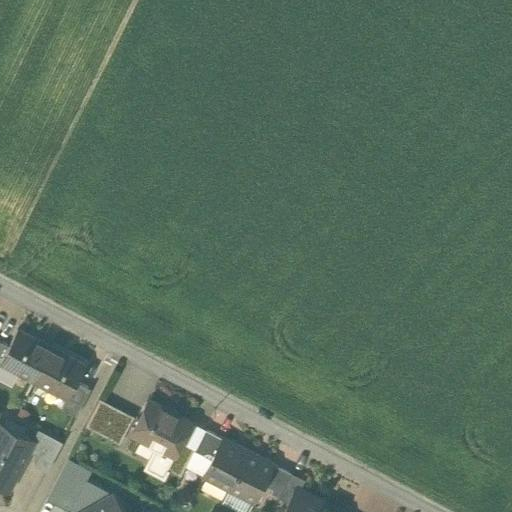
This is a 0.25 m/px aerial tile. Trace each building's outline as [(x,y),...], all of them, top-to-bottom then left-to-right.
[(51,345),(17,328),(9,344),(1,360),(34,377),(51,345)] [(9,344),(0,339),(0,361),(1,360),(9,344)] [(51,345),(34,377),(67,395),(68,395),(76,379),(85,363),(51,345)] [(91,387),(76,379),(68,395),(67,395),(61,407),(76,415),(91,387)] [(134,414),(100,396),(85,424),(119,442),(134,414)] [(192,419),(150,397),(132,432),(158,445),(149,462),(151,467),(160,472),(165,470),(167,467),(166,467),(173,453),(174,454),(182,439),(192,419)] [(33,438),(0,420),(0,481),(9,486),(24,458),(34,438),(33,438)] [(63,440),(38,427),(33,438),(34,438),(24,458),(47,470),(63,440)] [(223,436),(205,427),(195,446),(194,448),(203,452),(208,451),(214,453),(223,436)] [(249,449),(223,435),(223,436),(214,453),(204,473),(230,486),(249,449)] [(182,439),(174,454),(173,453),(166,467),(167,467),(181,474),(194,448),(195,446),(182,439)] [(275,462),(249,449),(230,486),(256,500),(264,483),(275,462)] [(69,456),(55,483),(66,488),(80,461),(69,456)] [(275,462),(264,483),(273,487),(271,491),(278,495),(291,470),(275,462)] [(291,470),(278,495),(288,500),(296,485),(300,487),(305,478),(291,470)] [(300,487),(296,485),(288,500),(282,511),(314,511),(321,498),(320,498),(319,499),(310,494),(310,493),(300,487)] [(126,511),(114,489),(76,511),(126,511)] [(331,505),(322,500),(322,499),(321,498),(314,511),(345,511),(346,511),(332,504),(331,505)]
